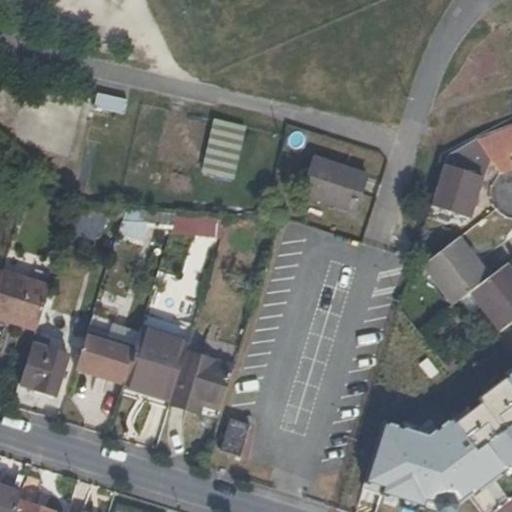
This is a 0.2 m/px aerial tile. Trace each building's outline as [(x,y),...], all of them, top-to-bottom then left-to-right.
[(125,112),(127,97),(99,93),(97,108),(125,112)] [(242,121),(210,113),(197,166),(229,174),(242,121)] [(511,135),(494,143),(511,165),(511,135)] [(511,165),(494,143),(480,148),(495,166),(509,184),(511,182),(511,165)] [(481,177),(495,166),(480,148),(454,160),(444,164),(431,206),(469,218),(481,177)] [(296,196),(352,211),(358,192),(363,175),(308,158),(296,196)] [(124,210),(106,268),(125,274),(131,254),(137,254),(147,220),(170,220),(172,212),(124,210)] [(177,213),(176,234),(225,236),(226,215),(177,213)] [(452,240),(415,268),(445,307),(461,295),(482,278),(452,240)] [(482,278),(461,295),(472,309),(480,303),(500,328),(511,318),(511,275),(502,263),(482,278)] [(0,311),(4,313),(2,320),(31,330),(47,281),(0,266),(0,311)] [(122,374),(120,378),(167,393),(182,346),(184,336),(138,322),(131,344),(122,374)] [(84,330),(74,360),(122,374),(131,344),(84,330)] [(366,406),(395,415),(418,341),(388,331),(366,406)] [(27,343),(15,382),(32,387),(31,391),(47,396),(49,392),(52,393),(64,355),(27,343)] [(182,346),(167,393),(166,396),(194,404),(197,395),(217,402),(230,361),(182,346)] [(415,426),(383,418),(358,493),(388,504),(410,511),(454,511),(508,472),(511,469),(511,349),(448,393),(419,414),(415,426)] [(228,421),(219,452),(239,458),(249,427),(228,421)] [(0,511),(10,511),(22,477),(6,472),(2,482),(0,481),(0,511)] [(22,477),(10,511),(54,511),(55,508),(30,500),(37,478),(23,474),(22,477)]
